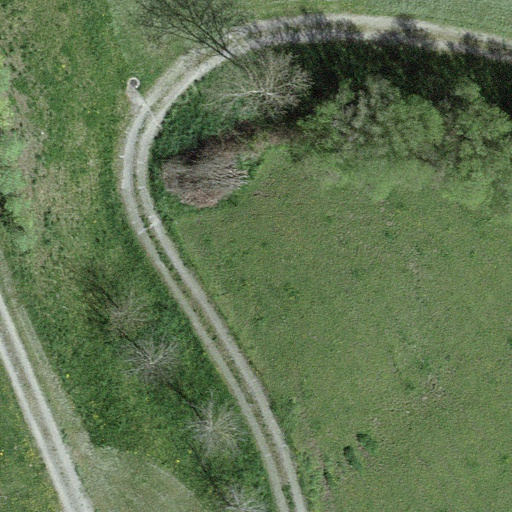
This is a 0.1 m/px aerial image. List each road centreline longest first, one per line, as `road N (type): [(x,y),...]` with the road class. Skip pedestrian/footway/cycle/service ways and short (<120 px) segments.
road 1 (track): [(291,511),(261,429),(150,226),(132,178),(140,129),(173,77),(231,42),(321,26),(511,51)]
road 2 (track): [(77,511),(0,321)]
